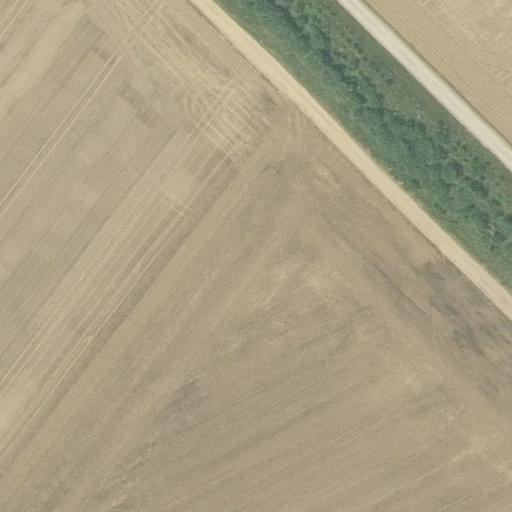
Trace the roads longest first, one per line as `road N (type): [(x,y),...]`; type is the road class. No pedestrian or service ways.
road 1 (track): [(511,313),(194,0)]
road 2 (track): [(338,0),(511,169)]
